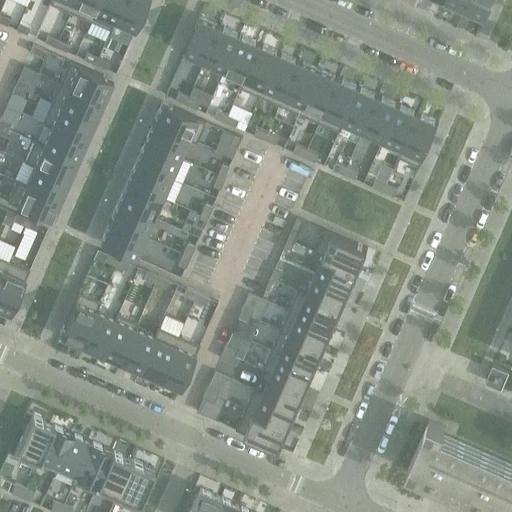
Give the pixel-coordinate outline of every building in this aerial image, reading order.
[(71,12),(76,0),(51,0),(50,3),(51,3),(71,12)] [(91,21),(99,0),(76,0),(71,12),(91,21)] [(114,21),(123,0),(99,0),(91,21),(110,30),(111,30),(115,21),(114,21)] [(135,30),(148,0),(123,0),(114,21),(115,21),(135,30)] [(467,0),(464,8),(485,17),(492,0),(467,0)] [(0,22),(7,26),(10,18),(0,13),(0,22)] [(205,61),(221,25),(200,16),(184,51),(205,61)] [(27,34),(30,27),(19,22),(16,29),(27,34)] [(225,69),(240,34),(221,25),(205,61),(225,69)] [(245,78),(260,43),(240,34),(225,69),(244,78),(245,78)] [(56,47),(59,40),(48,35),(45,42),(56,47)] [(67,52),(70,44),(59,40),(56,47),(67,52)] [(261,96),(280,52),(260,43),(245,78),(244,78),(240,86),(241,87),(261,96)] [(40,57),(43,49),(32,45),(29,52),(40,57)] [(95,64),(98,57),(87,52),(84,59),(95,64)] [(280,104),(300,60),(280,52),(261,96),(280,104)] [(106,69),(109,62),(98,57),(95,64),(106,69)] [(300,113),(320,69),(300,60),(280,104),(300,113)] [(104,100),(113,80),(69,61),(60,81),(104,100)] [(320,122),(339,78),(320,69),(300,113),(320,122)] [(25,90),(29,83),(18,78),(15,85),(25,90)] [(344,122),(359,86),(339,78),(320,122),(340,130),(341,131),(345,122),(344,122)] [(95,121),(104,100),(60,81),(51,101),(95,121)] [(22,97),(25,90),(15,85),(11,92),(22,97)] [(363,130),(379,95),(359,86),(344,122),(345,122),(363,130)] [(186,104),(189,97),(178,92),(175,99),(186,104)] [(383,139),(399,104),(379,95),(363,130),(382,139),(383,139)] [(197,109),(200,102),(189,97),(186,104),(197,109)] [(86,140),(95,121),(51,101),(42,121),(42,122),(51,126),(51,125),(86,140)] [(198,141),(206,121),(162,102),(153,122),(189,137),(188,139),(197,143),(198,141)] [(401,152),(418,113),(399,104),(383,139),(382,139),(380,143),(381,143),(400,152),(401,152)] [(226,122),(229,114),(218,109),(215,117),(226,122)] [(420,166),(439,122),(418,113),(401,152),(400,152),(398,156),(399,157),(420,166)] [(237,126),(240,119),(229,114),(226,122),(237,126)] [(0,125),(8,130),(11,122),(0,117),(0,118),(0,125)] [(180,158),(188,139),(189,137),(153,122),(144,142),(180,158)] [(0,134),(5,137),(8,130),(0,125),(0,134)] [(78,160),(86,140),(51,125),(51,126),(43,144),(42,145),(78,160)] [(265,139),(268,132),(257,127),(254,134),(265,139)] [(276,144),(279,136),(268,132),(265,139),(276,144)] [(231,145),(238,148),(243,137),(235,134),(231,145)] [(69,180),(78,160),(42,145),(43,144),(34,140),(34,141),(25,160),(24,161),(33,165),(34,165),(69,180)] [(171,177),(180,158),(144,142),(136,162),(171,177)] [(305,156),(308,149),(297,144),(294,152),(305,156)] [(316,161),(319,154),(308,149),(305,156),(316,161)] [(162,197),(171,177),(136,162),(127,182),(162,197)] [(344,174),(347,166),(336,162),(333,169),(344,174)] [(222,163),(218,174),(225,178),(230,167),(222,163)] [(60,200),(69,180),(34,165),(33,165),(25,183),(25,184),(60,200)] [(355,179),(358,171),(347,166),(344,174),(355,179)] [(220,189),(225,178),(218,174),(213,185),(220,189)] [(60,200),(25,184),(25,183),(17,179),(16,180),(7,201),(51,220),(60,200)] [(384,191),(387,184),(376,179),(373,186),(384,191)] [(154,217),(162,197),(127,182),(118,201),(154,217)] [(395,196),(398,189),(387,184),(384,191),(395,196)] [(145,237),(154,217),(118,201),(110,221),(145,237)] [(205,203),(200,214),(208,217),(212,206),(205,203)] [(24,225),(27,218),(16,213),(13,220),(24,225)] [(203,228),(208,217),(200,214),(195,225),(203,228)] [(35,230),(38,223),(27,218),(24,225),(35,230)] [(136,257),(145,237),(110,221),(100,242),(109,246),(136,257)] [(296,241),(301,230),(293,227),(288,238),(296,241)] [(359,269),(368,248),(324,229),(315,250),(315,251),(323,254),(324,253),(359,269)] [(23,232),(14,254),(25,258),(34,237),(23,232)] [(291,252),(296,241),(288,238),(284,249),(291,252)] [(188,242),(183,253),(190,257),(195,246),(188,242)] [(115,265),(118,258),(107,253),(104,260),(115,265)] [(185,268),(190,257),(183,253),(178,264),(185,268)] [(350,289),(359,269),(324,253),(323,254),(315,273),(350,289)] [(0,279),(9,260),(0,256),(0,279)] [(129,263),(118,258),(115,265),(126,270),(129,263)] [(0,309),(10,314),(29,270),(9,260),(0,279),(0,309)] [(278,280),(283,269),(276,266),(271,277),(278,280)] [(155,283),(158,275),(147,270),(144,278),(155,283)] [(342,308),(350,289),(315,273),(307,292),(307,293),(342,308)] [(169,280),(158,275),(155,283),(166,287),(169,280)] [(274,291),(278,280),(271,277),(266,288),(274,291)] [(194,300),(197,293),(186,288),(183,295),(194,300)] [(342,308),(307,293),(307,292),(298,288),(298,289),(289,309),(333,328),(342,308)] [(80,344),(96,309),(97,310),(101,301),(99,301),(79,291),(59,335),(80,344)] [(208,298),(197,293),(194,300),(205,305),(208,298)] [(251,316),(255,309),(244,304),(240,311),(251,316)] [(100,353),(115,318),(114,318),(97,310),(96,309),(80,344),(100,353)] [(324,348),(333,328),(289,309),(280,329),(324,348)] [(248,323),(251,316),(240,311),(237,318),(248,323)] [(120,362),(135,327),(136,327),(138,323),(137,322),(117,314),(116,313),(114,318),(115,318),(100,353),(120,362)] [(159,379),(179,335),(159,327),(158,326),(154,335),(155,336),(140,371),(159,379)] [(140,371),(155,336),(154,335),(136,327),(135,327),(120,362),(140,371)] [(316,368),(324,348),(280,329),(272,348),(316,368)] [(180,388),(200,344),(179,335),(159,379),(180,388)] [(234,355),(237,348),(226,343),(223,351),(234,355)] [(307,387),(316,368),(272,348),(263,368),(262,369),(271,373),(272,372),(307,387)] [(231,363),(234,355),(223,351),(220,358),(231,363)] [(510,371),(493,364),(486,381),(502,388),(510,371)] [(298,407),(307,387),(272,372),(271,373),(263,391),(263,392),(298,407)] [(217,395),(220,388),(209,383),(206,390),(217,395)] [(298,407),(263,392),(263,391),(255,387),(254,388),(246,408),(290,427),(298,407)] [(213,402),(217,395),(206,390),(202,397),(213,402)] [(280,448),(290,427),(246,408),(236,428),(280,448)] [(35,466),(53,424),(31,414),(13,456),(35,466)] [(511,511),(511,468),(442,437),(446,428),(429,420),(408,469),(507,511),(511,511)] [(56,470),(73,433),(53,424),(35,466),(37,462),(56,470)] [(73,483),(92,441),(73,433),(56,470),(57,471),(59,466),(76,474),(72,483),(73,483)] [(94,492),(112,450),(92,441),(73,483),(94,492)] [(114,501),(132,459),(112,450),(94,492),(95,493),(99,484),(117,492),(113,500),(114,501)] [(135,510),(154,468),(132,459),(114,501),(135,510)] [(21,496),(25,487),(16,483),(12,492),(21,496)] [(30,500),(34,491),(25,487),(21,496),(30,500)] [(214,511),(221,498),(200,488),(189,511),(214,511)] [(236,511),(239,506),(221,498),(214,511),(236,511)] [(57,511),(60,511),(64,504),(55,500),(51,509),(57,511)]
